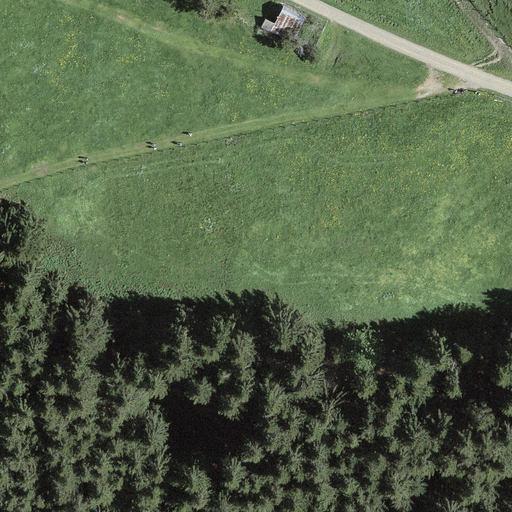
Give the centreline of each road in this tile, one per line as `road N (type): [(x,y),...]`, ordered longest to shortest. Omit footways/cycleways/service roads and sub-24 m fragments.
road 1 (track): [(300,0),(494,82)]
road 2 (track): [(173,511),(0,478)]
